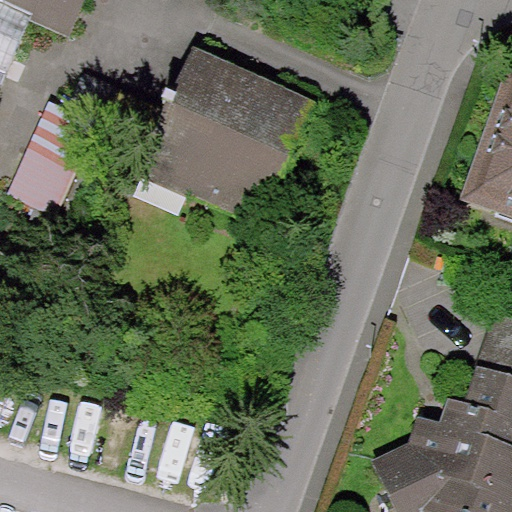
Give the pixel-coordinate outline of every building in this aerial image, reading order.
[(3,0),(2,4),(28,15),(25,23),(71,41),(87,0),(3,0)] [(302,111),(184,65),(139,181),(257,227),(302,111)] [(83,132),(131,150),(148,104),(75,77),(56,129),(38,123),(8,203),(51,219),(83,132)] [(511,81),(506,79),(463,206),(511,221),(511,81)] [(511,511),(511,328),(488,320),(458,409),(443,403),(433,429),(416,421),(406,449),(366,469),(387,511),(511,511)]
